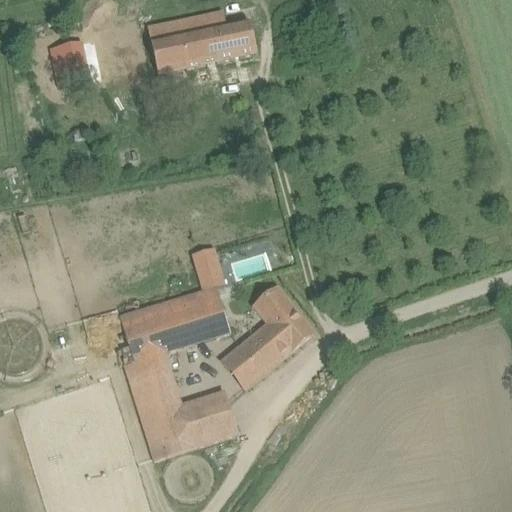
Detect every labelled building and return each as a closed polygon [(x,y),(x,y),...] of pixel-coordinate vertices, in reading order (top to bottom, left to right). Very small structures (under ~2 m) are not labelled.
[(227,30),(224,16),(149,32),(159,79),(257,58),(250,25),(227,30)] [(58,96),(79,89),(66,51),(46,58),(58,96)] [(85,132),(74,134),(75,143),(87,141),(85,132)] [(203,295),(217,291),(222,289),(220,281),(201,287),(203,295)] [(224,368),(245,394),(314,337),(282,297),(276,290),(254,308),(270,328),(224,368)] [(134,366),(167,356),(231,337),(217,291),(120,320),(134,366)] [(240,438),(227,396),(183,409),(185,414),(143,426),(149,445),(155,464),(240,438)]
